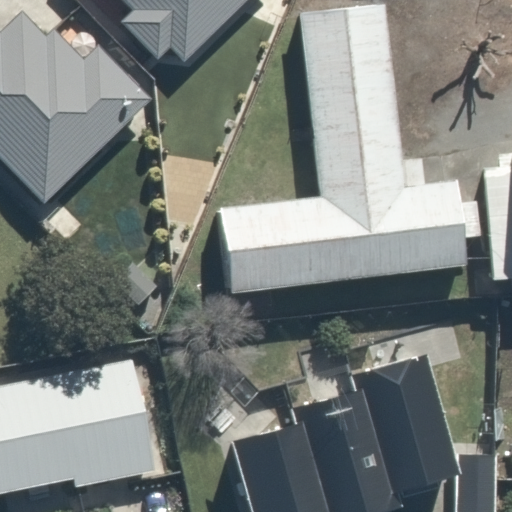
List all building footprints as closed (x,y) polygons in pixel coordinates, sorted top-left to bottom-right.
[(120,0),(129,8),(116,21),(155,61),(167,50),(181,64),(246,0),(120,0)] [(462,264),(463,237),(460,202),(457,178),(425,183),(423,159),(393,162),(380,2),(295,13),(315,197),(216,205),(227,291),(462,264)] [(0,27),(0,157),(41,200),(148,97),(96,42),(80,57),(51,28),(45,34),(20,8),(0,27)] [(374,511),(397,506),(393,490),(454,472),(421,354),(348,374),(351,387),(285,406),(289,419),(223,437),(244,511),(374,511)] [(0,383),(0,491),(71,477),(72,486),(153,470),(131,357),(0,383)] [(493,511),(496,453),(456,451),(453,511),(493,511)]
